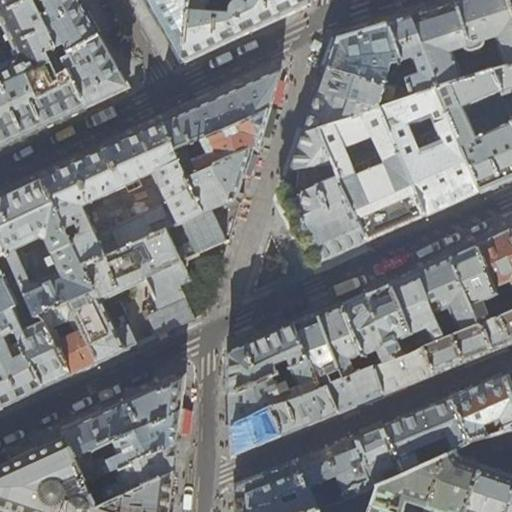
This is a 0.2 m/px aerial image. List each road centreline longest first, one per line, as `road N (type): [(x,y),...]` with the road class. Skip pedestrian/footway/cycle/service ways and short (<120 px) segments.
road 1 (residential): [(216,329),(511,199)]
road 2 (residential): [(0,431),(216,329)]
road 3 (residential): [(201,511),(207,365),(216,329)]
road 4 (residential): [(165,95),(0,173)]
road 5 (residential): [(324,21),(165,95)]
